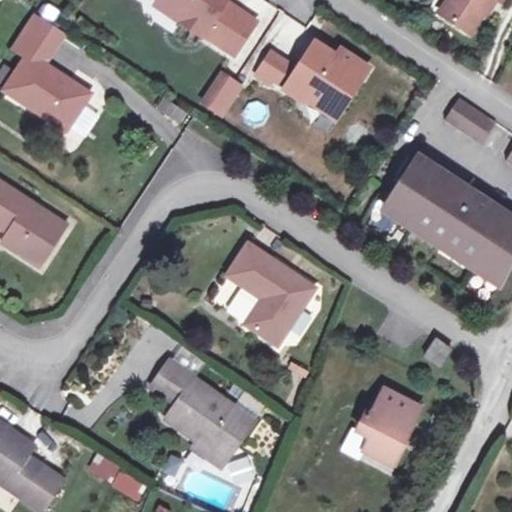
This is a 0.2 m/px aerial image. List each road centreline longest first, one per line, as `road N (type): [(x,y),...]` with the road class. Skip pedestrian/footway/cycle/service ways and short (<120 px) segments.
road 1 (residential): [(510,350),(216,182),(170,197),(69,343),(47,354),(0,330)]
road 2 (residential): [(511,114),(334,0)]
road 3 (unclassified): [(440,511),(510,350)]
